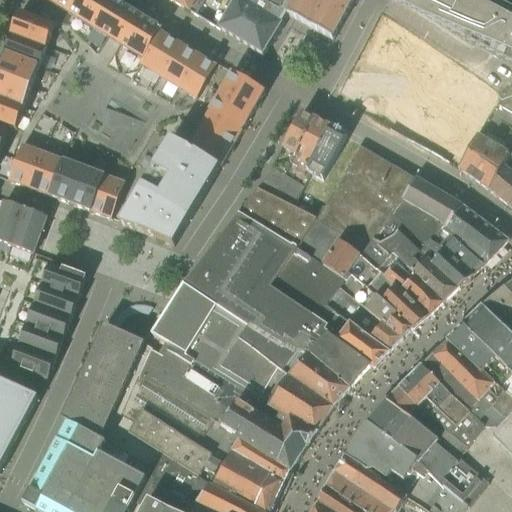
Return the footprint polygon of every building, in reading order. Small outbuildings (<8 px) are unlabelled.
[(43,0),(69,15),(77,0),(43,0)] [(109,0),(77,0),(69,15),(116,44),(145,61),(141,67),(163,32),(160,31),(154,27),(134,15),(109,0)] [(167,0),(197,18),(207,0),(167,0)] [(233,12),(221,32),(264,59),(289,19),(334,44),(357,0),(289,0),(287,4),(279,0),(273,11),(254,0),(245,0),(243,4),(239,2),(233,12)] [(230,0),(226,8),(233,12),(239,2),(236,0),(230,0)] [(511,0),(390,0),(389,3),(430,24),(445,30),(462,41),(494,58),(506,65),(511,68),(511,0)] [(0,69),(0,125),(17,132),(56,29),(20,15),(0,69)] [(163,32),(141,67),(198,102),(218,70),(217,69),(161,35),(163,33),(163,32)] [(266,95),(233,76),(189,151),(221,171),(266,95)] [(511,87),(499,110),(511,116),(511,87)] [(460,172),(490,194),(511,157),(511,156),(511,116),(499,110),(499,109),(482,138),(477,147),(476,147),(468,161),(460,172)] [(273,172),(271,174),(284,181),(318,123),(303,115),(273,172)] [(331,130),(318,123),(284,181),(304,191),(311,180),(304,176),(331,130)] [(308,172),(322,180),(346,138),(331,130),(308,172)] [(0,159),(9,135),(0,131),(0,159)] [(221,171),(189,151),(172,141),(166,150),(135,203),(123,195),(113,221),(122,225),(121,228),(175,249),(178,244),(178,243),(216,180),(221,171)] [(126,187),(23,148),(10,184),(113,222),(113,221),(123,195),(126,187)] [(411,177),(362,148),(340,183),(315,225),(344,241),(347,235),(363,244),(411,177)] [(490,194),(511,211),(511,157),(490,194)] [(271,174),(256,194),(292,212),(304,191),(284,181),(271,174)] [(315,225),(300,251),(344,281),(350,274),(408,327),(414,333),(430,320),(379,270),(391,256),(383,249),(395,233),(428,188),(411,177),(363,244),(347,235),(344,241),(315,225)] [(447,228),(463,208),(428,188),(395,233),(419,254),(431,239),(441,227),(445,231),(447,228)] [(298,250),(300,251),(315,225),(292,212),(256,194),(239,215),(292,249),(293,247),(298,250)] [(0,245),(12,250),(26,213),(5,205),(0,217),(0,245)] [(505,249),(507,242),(463,208),(447,228),(445,231),(486,268),(505,249)] [(47,221),(26,213),(12,250),(33,258),(47,221)] [(352,392),(372,369),(333,340),(334,339),(328,334),(330,330),(271,290),(298,250),(293,247),(292,249),(239,215),(184,285),(182,289),(184,290),(244,327),(283,350),(285,347),(299,357),(301,354),(308,360),(310,358),(351,392),(352,392)] [(431,239),(474,280),(476,278),(486,268),(445,231),(441,227),(431,239)] [(446,305),(461,291),(419,254),(395,233),(383,249),(391,256),(446,305)] [(419,254),(461,291),(474,280),(431,239),(419,254)] [(333,340),(372,369),(376,372),(391,355),(326,307),(338,290),(344,281),(300,251),(298,250),(271,290),(330,330),(328,334),(334,339),(333,340)] [(430,320),(446,305),(391,256),(379,270),(430,320)] [(42,288),(79,301),(87,280),(50,266),(42,288)] [(338,290),(404,341),(414,333),(408,327),(350,274),(344,281),(338,290)] [(71,322),(79,301),(42,288),(35,308),(71,322)] [(182,289),(152,336),(170,347),(285,416),(318,436),(335,411),(293,380),(237,339),(244,327),(184,290),(182,289)] [(391,355),(404,341),(338,290),(326,307),(391,355)] [(511,297),(505,291),(494,300),(483,310),(511,337),(511,297)] [(64,342),(71,322),(35,308),(27,328),(64,342)] [(497,388),(506,395),(511,401),(511,337),(483,310),(464,328),(495,360),(507,371),(497,388)] [(335,411),(351,392),(310,358),(308,360),(301,354),(299,357),(285,347),(283,350),(244,327),(237,339),(293,380),(335,411)] [(57,362),(64,342),(27,328),(20,348),(57,362)] [(63,422),(69,424),(155,471),(164,457),(132,435),(137,425),(123,418),(141,379),(146,383),(163,358),(162,358),(152,352),(153,351),(145,346),(105,328),(63,422)] [(464,328),(448,344),(448,345),(497,388),(507,371),(495,360),(464,328)] [(497,388),(448,345),(434,359),(424,369),(477,421),(489,407),(493,411),(506,395),(497,388)] [(215,425),(292,474),(318,436),(285,416),(170,347),(163,357),(162,358),(163,358),(146,383),(215,425)] [(49,383),(57,362),(20,348),(13,369),(49,383)] [(400,393),(470,451),(485,431),(485,429),(477,421),(424,369),(400,393)] [(215,425),(146,383),(141,379),(123,418),(137,425),(132,435),(164,457),(210,488),(209,489),(253,511),(274,511),(278,503),(192,457),(215,425)] [(0,476),(41,401),(0,385),(0,476)] [(387,406),(461,462),(470,451),(400,393),(387,406)] [(489,407),(477,421),(485,429),(485,431),(496,430),(497,431),(511,415),(511,401),(506,395),(493,411),(489,407)] [(470,511),(490,486),(460,463),(461,462),(387,406),(369,427),(423,468),(447,492),(468,509),(470,511)] [(511,457),(511,415),(497,431),(491,437),(511,457)] [(68,425),(24,507),(32,511),(132,511),(140,497),(141,495),(140,494),(148,482),(155,471),(69,424),(68,425)] [(278,503),(292,474),(215,425),(192,457),(278,503)] [(466,511),(468,509),(447,492),(423,468),(369,427),(369,428),(346,462),(424,511),(466,511)] [(253,511),(209,489),(210,488),(164,457),(155,471),(148,482),(159,488),(151,503),(167,511),(253,511)] [(424,511),(346,462),(337,476),(387,511),(424,511)] [(387,511),(337,476),(329,490),(358,511),(387,511)] [(148,502),(151,503),(159,488),(148,482),(140,494),(141,495),(140,497),(148,502)] [(358,511),(329,490),(319,507),(326,511),(358,511)] [(167,511),(151,503),(148,502),(142,511),(167,511)]
